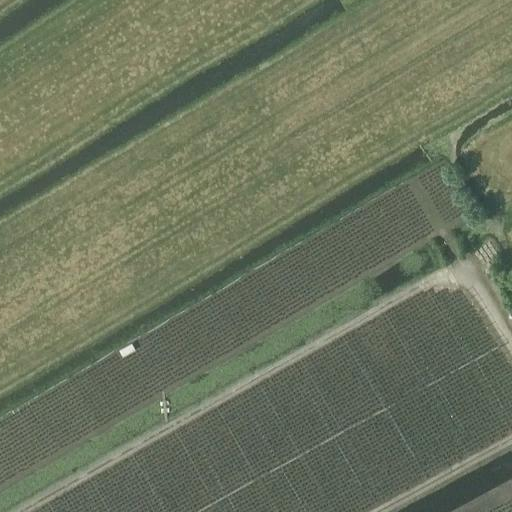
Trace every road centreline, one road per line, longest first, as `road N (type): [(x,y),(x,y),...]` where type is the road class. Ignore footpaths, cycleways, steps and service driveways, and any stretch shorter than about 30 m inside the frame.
road 1 (track): [(511,349),(462,266),(22,511)]
road 2 (track): [(378,511),(511,438)]
